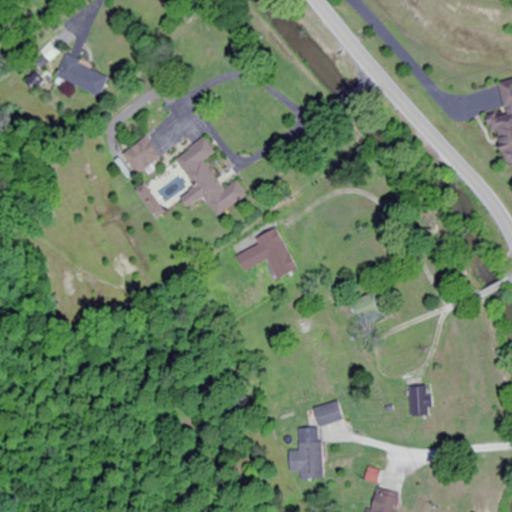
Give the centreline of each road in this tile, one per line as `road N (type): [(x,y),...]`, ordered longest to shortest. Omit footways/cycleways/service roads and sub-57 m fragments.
road 1 (secondary): [(318,0),(511,234)]
road 2 (residential): [(510,281),(245,389)]
